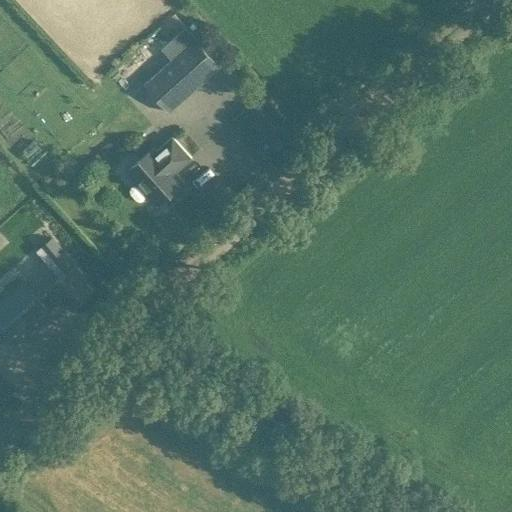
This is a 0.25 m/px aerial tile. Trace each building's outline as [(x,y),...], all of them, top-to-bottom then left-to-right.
[(144,84),(169,112),(221,66),(196,39),(144,84)] [(262,96),(241,114),(262,138),(283,119),(262,96)] [(192,157),(172,135),(156,149),(153,146),(127,168),(159,204),(184,182),(176,173),(192,157)] [(46,256),(59,245),(48,233),(35,243),(46,256)] [(50,282),(60,293),(73,308),(94,290),(84,278),(82,277),(86,274),(65,250),(55,259),(64,269),(50,282)] [(23,280),(0,301),(0,326),(2,328),(15,343),(51,311),(38,296),(23,280)] [(0,405),(17,390),(2,373),(0,374),(0,405)]
